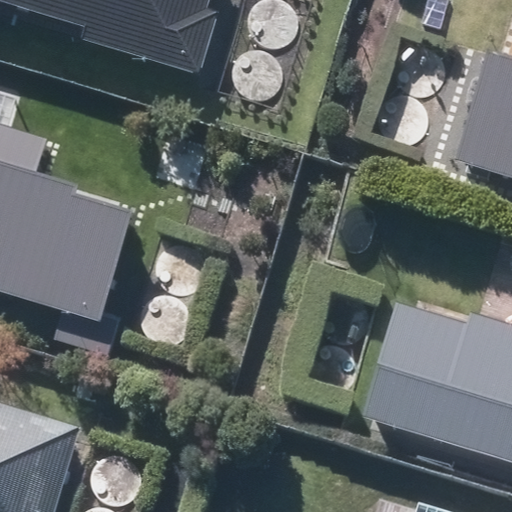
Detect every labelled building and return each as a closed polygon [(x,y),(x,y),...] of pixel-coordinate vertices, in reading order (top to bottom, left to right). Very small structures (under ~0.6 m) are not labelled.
[(0,0),(0,4),(87,30),(83,42),(203,78),(221,15),(211,12),(214,0),(0,0)] [(492,56),(458,164),(511,180),(511,53),(508,53),(506,60),(492,56)] [(0,293),(103,324),(135,215),(79,199),(82,189),(40,177),(51,142),(0,127),(0,293)] [(511,327),(473,316),(469,328),(401,307),(367,419),(511,462),(511,327)] [(0,511),(58,511),(84,430),(0,404),(0,511)]
